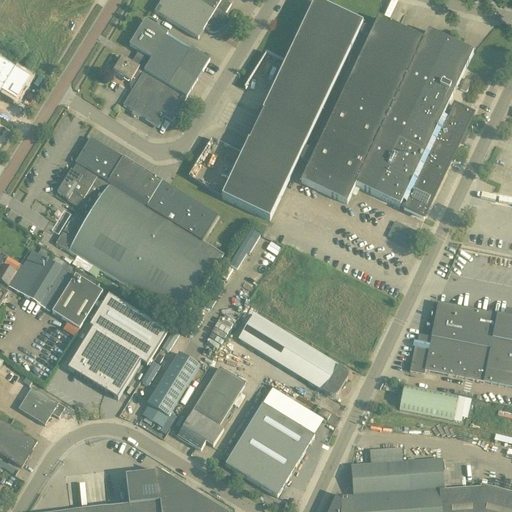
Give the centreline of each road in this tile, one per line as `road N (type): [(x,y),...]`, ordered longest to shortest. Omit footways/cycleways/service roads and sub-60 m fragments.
road 1 (unclassified): [(309,511),(511,83)]
road 2 (unclassified): [(58,92),(146,146),(177,148),(273,0)]
road 3 (unclassified): [(19,511),(56,451),(99,429),(132,435),(256,511)]
